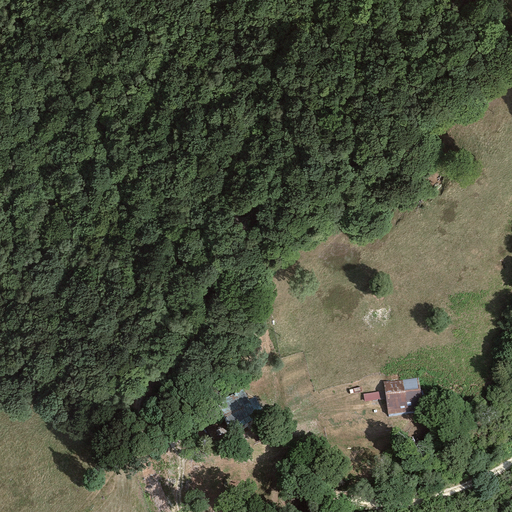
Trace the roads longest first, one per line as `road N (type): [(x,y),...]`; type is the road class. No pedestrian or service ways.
road 1 (track): [(366,385),(318,398),(252,439),(218,446),(130,430),(180,289),(286,179),(320,64),(353,0)]
road 2 (track): [(511,465),(403,506),(330,503),(321,511)]
